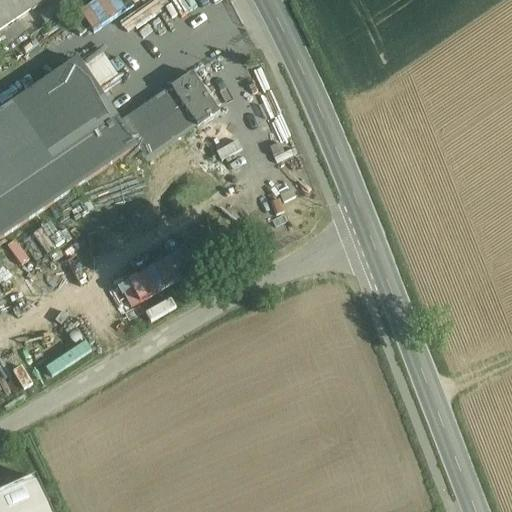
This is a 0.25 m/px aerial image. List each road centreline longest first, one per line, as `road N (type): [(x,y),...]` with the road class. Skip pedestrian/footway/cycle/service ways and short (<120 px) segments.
road 1 (unclassified): [(362,223),(0,434)]
road 2 (tertiary): [(474,511),(362,223)]
road 3 (tertiary): [(362,223),(266,0)]
